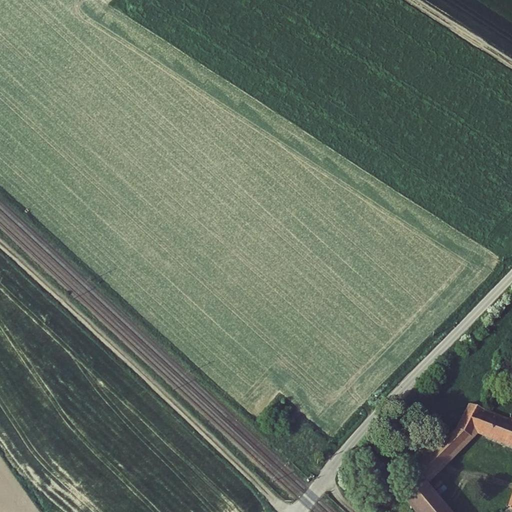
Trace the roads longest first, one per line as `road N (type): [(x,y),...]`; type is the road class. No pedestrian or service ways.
road 1 (track): [(287,511),(0,242)]
road 2 (unclassified): [(299,511),(365,426),(511,275)]
